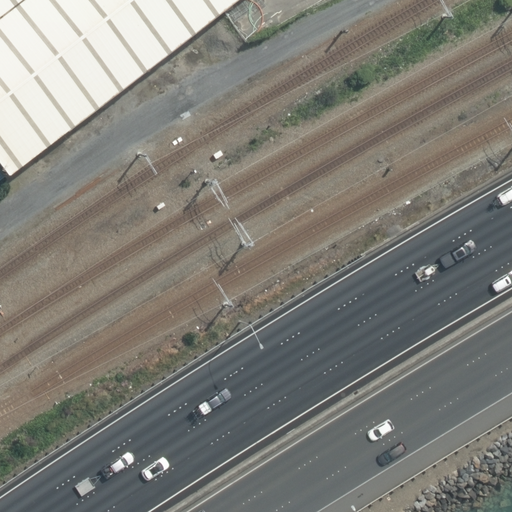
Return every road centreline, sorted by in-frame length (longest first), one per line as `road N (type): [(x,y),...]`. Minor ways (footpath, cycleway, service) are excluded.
road 1 (motorway): [(112,511),(511,262)]
road 2 (motorway): [(511,338),(227,511)]
